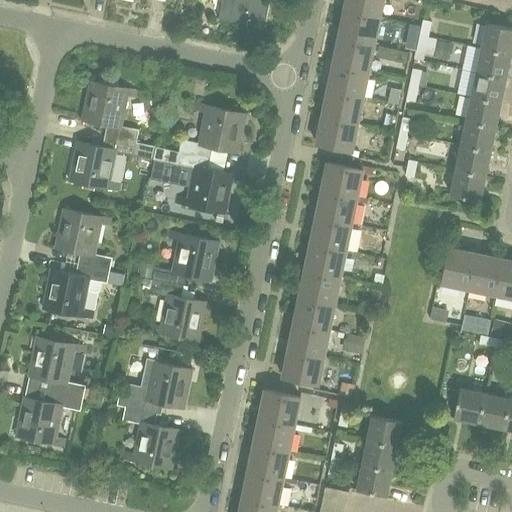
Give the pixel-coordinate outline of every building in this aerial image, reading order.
[(222,0),(219,18),(264,28),(269,4),(262,2),(262,0),(222,0)] [(380,17),(383,0),(345,0),(344,9),(380,17)] [(374,43),(380,17),(344,9),(338,36),(374,43)] [(420,35),(429,37),(432,22),(423,20),(420,35)] [(481,48),(511,54),(511,49),(511,28),(486,23),(481,48)] [(425,53),(429,37),(420,35),(417,51),(425,53)] [(369,70),(374,43),(338,36),(333,63),(369,70)] [(434,51),(433,55),(433,56),(434,56),(449,60),(453,43),(437,39),(434,51)] [(394,47),(392,60),(407,63),(410,51),(394,47)] [(506,78),(511,54),(481,48),(476,72),(506,78)] [(363,97),(369,70),(333,63),(327,89),(363,97)] [(426,71),(421,70),(413,69),(410,84),(419,86),(423,87),(426,71)] [(501,103),(506,78),(476,72),(471,97),(501,103)] [(106,136),(137,142),(139,130),(120,126),(126,96),(139,98),(140,91),(90,81),(82,120),(108,125),(106,136)] [(415,102),(419,86),(410,84),(407,100),(415,102)] [(358,123),(363,97),(327,89),(322,116),(358,123)] [(392,89),(389,102),(399,104),(400,98),(402,91),(392,89)] [(496,127),(501,103),(471,97),(466,121),(496,127)] [(179,151),(209,158),(212,147),(238,153),(246,114),(196,103),(194,110),(207,112),(200,143),(181,139),(179,151)] [(393,119),(394,115),(387,113),(386,117),(385,124),(392,125),(393,119)] [(352,151),(358,123),(322,116),(316,143),(352,151)] [(400,132),(408,134),(411,119),(403,117),(400,132)] [(491,151),(496,127),(466,121),(461,145),(491,151)] [(408,134),(400,132),(397,148),(405,150),(408,134)] [(156,146),(137,142),(106,136),(104,146),(77,141),(69,180),(120,191),(121,184),(109,181),(115,151),(153,159),(156,146)] [(486,176),(491,151),(461,145),(456,169),(486,176)] [(209,158),(179,151),(156,146),(153,159),(195,168),(189,198),(176,195),(175,202),(225,213),(234,174),(207,168),(209,158)] [(409,160),(407,167),(405,175),(414,177),(418,162),(409,160)] [(321,189),(357,197),(363,169),(327,162),(321,189)] [(481,200),(486,176),(456,169),(451,194),(481,200)] [(352,223),(357,197),(321,189),(316,216),(352,223)] [(79,264),(110,270),(113,257),(94,253),(100,223),(112,226),(114,219),(63,208),(55,247),(81,253),(79,264)] [(346,250),(352,223),(316,216),(310,242),(346,250)] [(152,279),(183,285),(185,275),(211,280),(220,241),(169,231),(168,238),(180,240),(174,270),(155,266),(152,279)] [(341,277),(346,250),(310,242),(305,269),(341,277)] [(470,289),(477,253),(450,247),(442,283),(470,289)] [(496,294),(504,258),(477,253),(470,289),(496,294)] [(511,297),(511,260),(504,258),(496,294),(511,297)] [(152,278),(155,264),(142,262),(140,275),(152,278)] [(140,265),(130,263),(129,273),(138,275),(140,265)] [(107,283),(110,270),(79,264),(77,274),(51,269),(42,308),(93,318),(94,311),(82,309),(86,290),(97,292),(100,290),(102,281),(107,283)] [(335,303),(341,277),(305,269),(299,296),(335,303)] [(181,296),(183,285),(152,279),(149,292),(168,296),(162,326),(150,323),(148,330),(199,341),(207,302),(181,296)] [(376,304),(379,304),(382,291),(381,291),(373,289),(370,302),(376,304)] [(330,330),(335,303),(299,296),(294,323),(330,330)] [(447,307),(433,305),(430,319),(444,321),(447,307)] [(479,317),(475,334),(481,335),(488,337),(492,319),(479,317)] [(511,322),(496,319),(495,319),(491,336),(511,341),(511,339),(511,322)] [(324,357),(330,330),(294,323),(288,349),(324,357)] [(118,326),(105,324),(104,329),(103,336),(116,338),(118,329),(118,326)] [(494,347),(496,338),(488,337),(481,335),(479,344),(494,347)] [(53,391),(83,398),(86,385),(67,381),(73,351),(86,353),(87,346),(36,336),(28,375),(55,380),(53,391)] [(350,352),(362,354),(366,338),(354,336),(350,352)] [(511,341),(496,338),(494,347),(510,350),(511,343),(511,341)] [(318,384),(324,357),(288,349),(282,377),(318,384)] [(125,407),(156,413),(158,403),(185,408),(193,369),(142,358),(141,365),(153,368),(147,398),(128,394),(125,407)] [(353,397),(356,384),(347,382),(342,381),(341,389),(340,394),(353,397)] [(479,423),(485,393),(460,388),(454,418),(479,423)] [(259,416),(295,424),(301,397),(265,389),(259,416)] [(81,410),(83,398),(53,391),(50,402),(24,396),(16,435),(66,446),(68,439),(55,436),(62,406),(81,410)] [(503,428),(509,398),(485,393),(479,423),(503,428)] [(511,430),(511,398),(509,398),(503,428),(511,430)] [(154,424),(156,413),(125,407),(123,419),(142,423),(136,453),(123,451),(122,458),(172,468),(180,429),(154,424)] [(342,410),(339,425),(347,427),(350,411),(342,410)] [(367,440),(397,446),(402,421),(372,415),(367,440)] [(290,450),(295,424),(259,416),(254,443),(290,450)] [(392,471),(397,446),(367,440),(362,464),(392,471)] [(284,477),(290,450),(254,443),(248,469),(284,477)] [(332,458),(340,460),(344,445),(335,443),(332,458)] [(337,476),(340,460),(332,458),(329,474),(337,476)] [(387,495),(392,471),(362,464),(357,489),(387,495)] [(278,503),(284,477),(248,469),(242,496),(278,503)] [(322,501),(346,506),(349,492),(325,487),(322,501)] [(276,511),(278,503),(242,496),(239,511),(276,511)] [(344,511),(346,506),(322,501),(320,511),(344,511)]
